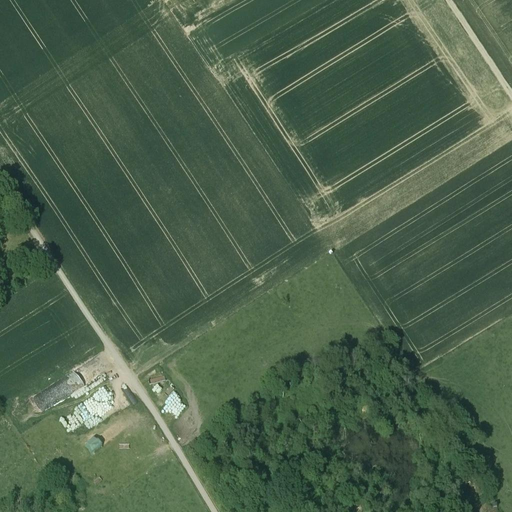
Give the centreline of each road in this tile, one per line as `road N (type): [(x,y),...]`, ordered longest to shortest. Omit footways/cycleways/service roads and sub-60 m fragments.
road 1 (unclassified): [(216,511),(0,181)]
road 2 (track): [(511,111),(438,0)]
